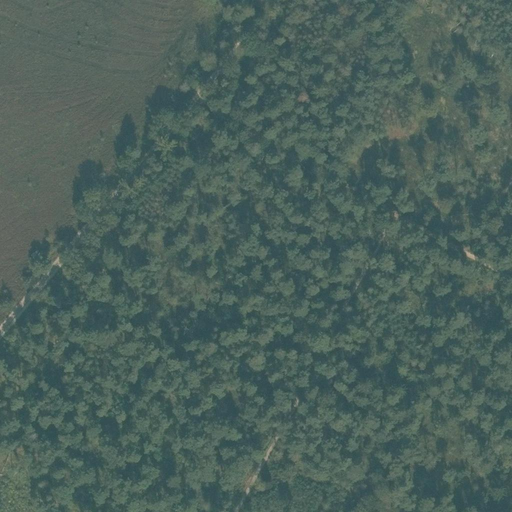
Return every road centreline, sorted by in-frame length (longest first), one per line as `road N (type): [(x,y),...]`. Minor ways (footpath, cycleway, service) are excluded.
road 1 (track): [(237,511),(403,219),(470,252)]
road 2 (track): [(0,324),(166,130)]
road 3 (track): [(403,219),(189,102)]
road 4 (track): [(166,130),(274,0)]
